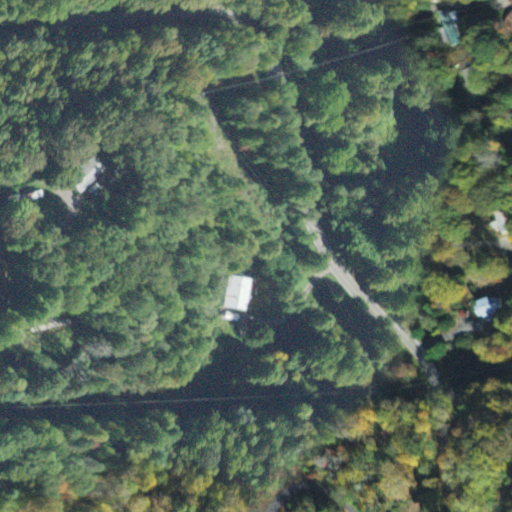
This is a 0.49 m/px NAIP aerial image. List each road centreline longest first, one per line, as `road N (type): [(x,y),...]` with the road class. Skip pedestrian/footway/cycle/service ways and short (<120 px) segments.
road 1 (residential): [(0,29),(173,10),(231,15),(258,32),(282,80),(310,204),(343,270),(428,362),(440,392),(444,470),(457,511)]
road 2 (residential): [(305,177),(388,190),(445,164),(446,138),(502,80),(505,66),(485,31),(492,13)]
